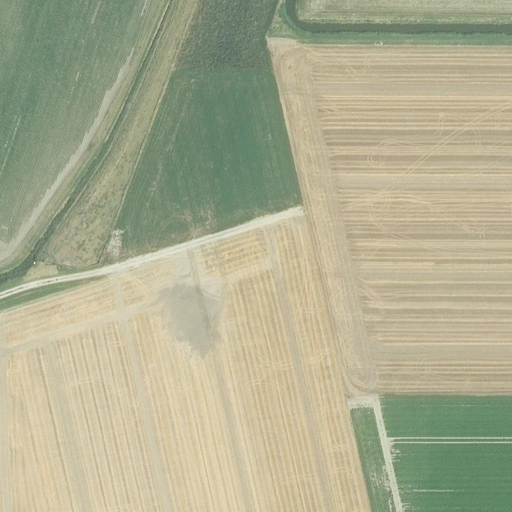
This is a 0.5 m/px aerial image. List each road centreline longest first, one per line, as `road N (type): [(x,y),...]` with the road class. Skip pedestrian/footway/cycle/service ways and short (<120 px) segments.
road 1 (track): [(303,209),(106,272),(0,296)]
road 2 (track): [(183,0),(140,111),(50,281)]
